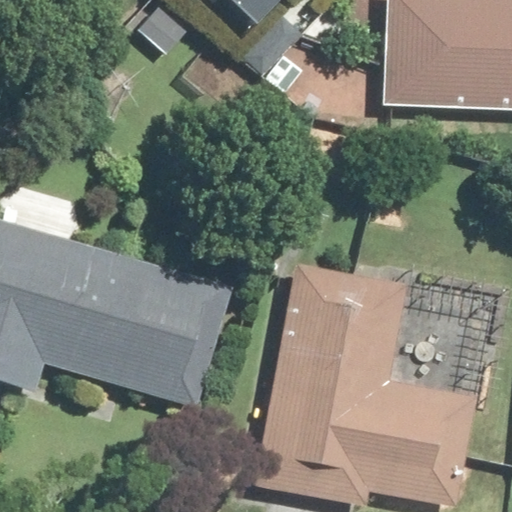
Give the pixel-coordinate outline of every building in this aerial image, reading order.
[(248,0),(262,14),(275,0),(248,0)] [(511,0),(383,0),(379,105),(511,109),(511,0)] [(370,136),(312,125),(305,160),(363,171),(370,136)] [(233,283),(0,212),(0,372),(33,382),(41,355),(197,402),(233,283)] [(294,255),(256,490),(389,511),(450,511),(470,392),(383,378),(400,272),(294,255)]
